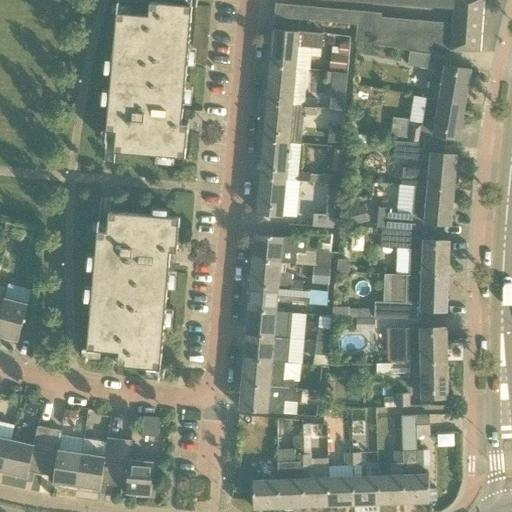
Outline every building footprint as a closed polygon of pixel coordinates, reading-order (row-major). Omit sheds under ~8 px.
[(481,53),(481,52),(484,0),(454,0),(453,23),(451,50),(481,53)] [(115,152),(157,155),(185,158),(188,123),(182,123),(193,5),(158,2),(158,3),(150,2),(149,15),(117,12),(107,131),(116,132),(115,152)] [(276,5),(274,18),(275,18),(358,25),(356,42),(410,51),(447,57),(447,55),(448,55),(449,50),(451,50),(453,23),(451,23),(380,16),(380,14),(276,5)] [(310,41),(311,33),(300,32),(300,31),(274,29),(270,67),(296,69),(299,40),(310,41)] [(445,65),(447,57),(410,51),(408,65),(444,70),(442,85),(430,83),(428,98),(466,104),(471,70),(445,65)] [(330,54),(329,70),(346,71),(347,56),(330,54)] [(305,106),(305,98),(308,70),(296,69),(270,67),(267,104),(305,106)] [(345,111),(348,73),(333,72),(331,110),(345,111)] [(305,98),(305,106),(317,107),(318,99),(305,98)] [(460,139),(466,104),(428,98),(423,123),(412,121),(412,120),(394,117),(390,138),(408,141),(421,142),(445,146),(446,137),(460,139)] [(267,104),(264,141),(290,143),(302,144),(304,114),(305,106),(267,104)] [(317,107),(305,106),(304,114),(316,116),(317,107)] [(328,143),(341,144),(343,127),(329,126),(328,143)] [(287,180),(290,143),(264,141),(260,178),(287,180)] [(396,141),(395,157),(430,160),(431,152),(444,153),(445,146),(421,143),(408,142),(396,141)] [(332,170),(343,171),(346,151),(334,150),(332,170)] [(428,187),(454,190),(458,155),(444,153),(431,152),(430,160),(428,187)] [(298,181),(310,182),(334,184),(335,175),(323,174),(323,175),(311,174),(311,175),(299,174),(298,181)] [(283,217),(287,180),(260,178),(257,214),(283,217)] [(454,190),(428,187),(416,186),(413,213),(382,212),(382,229),(424,231),(425,223),(451,225),(454,190)] [(349,227),(369,222),(364,205),(345,210),(349,227)] [(180,218),(169,217),(109,211),(107,231),(98,230),(87,349),(119,352),(118,365),(161,369),(171,251),(177,252),(180,218)] [(333,214),(314,213),(313,225),(332,226),(333,214)] [(410,273),(409,275),(449,276),(450,241),(423,240),(424,231),(382,229),(381,248),(423,249),(422,273),(410,273)] [(307,239),(284,237),(255,234),(253,260),(281,263),(281,262),(296,263),(297,253),(306,254),(307,239)] [(317,265),(330,266),(331,253),(318,252),(317,265)] [(292,279),(292,274),(280,273),(281,263),(253,260),(251,285),(291,289),(292,279)] [(329,285),(330,285),(331,268),(330,268),(315,267),(314,284),(329,285)] [(449,276),(409,275),(407,275),(406,303),(375,302),(375,318),(421,319),(422,310),(447,311),(449,276)] [(292,279),(291,289),(303,290),(303,280),(292,279)] [(0,315),(0,336),(19,341),(29,304),(5,297),(8,288),(0,285),(0,311),(1,312),(0,315)] [(328,292),(303,290),(291,289),(251,285),(249,309),(277,312),(278,301),(327,306),(328,292)] [(277,312),(249,309),(247,334),(291,338),(293,314),(277,312)] [(328,343),(330,330),(331,317),(320,316),(317,342),(328,343)] [(372,330),(373,319),(364,319),(364,330),(372,330)] [(421,364),(448,364),(447,327),(406,328),(407,363),(421,363),(421,364)] [(288,363),(291,338),(247,334),(244,359),(285,363),(288,363)] [(326,356),(328,343),(317,342),(315,354),(326,356)] [(284,380),(285,363),(244,359),(242,384),(294,389),(295,381),(284,380)] [(448,364),(421,364),(422,398),(448,398),(448,364)] [(294,389),(242,384),(240,410),(284,414),(285,400),(301,402),(302,390),(294,389)] [(307,404),(319,405),(320,388),(309,387),(307,404)] [(410,394),(397,395),(397,408),(410,407),(410,394)] [(402,451),(402,463),(403,475),(404,503),(430,502),(429,482),(429,474),(418,475),(417,435),(430,435),(430,415),(402,416),(402,451)] [(141,433),(157,434),(159,422),(159,418),(143,416),(141,433)] [(42,474),(50,428),(38,426),(34,444),(12,439),(4,473),(16,476),(16,478),(17,478),(18,476),(28,478),(29,471),(42,474)] [(82,452),(60,449),(63,430),(50,428),(42,474),(54,476),(53,483),(63,484),(63,487),(64,487),(65,485),(77,487),(82,452)] [(0,471),(4,473),(12,439),(0,436),(0,471)] [(280,508),(305,507),(303,479),(303,467),(302,454),(302,436),(294,436),(295,462),(278,463),(278,469),(278,479),(280,508)] [(105,456),(82,452),(77,487),(90,489),(89,491),(90,492),(91,489),(101,490),(102,484),(114,486),(120,439),(108,437),(105,456)] [(114,486),(122,486),(127,487),(127,494),(137,494),(136,497),(138,497),(138,494),(153,496),(154,489),(152,489),(154,461),(131,459),(133,440),(120,439),(114,486)] [(421,448),(420,464),(435,464),(435,448),(421,448)] [(361,464),(361,457),(361,452),(353,453),(353,464),(361,464)] [(345,465),(353,464),(353,453),(345,453),(345,465)] [(312,454),(302,454),(303,467),(312,466),(312,454)] [(403,475),(391,476),(379,476),(380,504),(404,503),(403,475)] [(375,476),(354,477),(355,505),(380,504),(379,476),(375,476)] [(354,477),(346,477),(328,478),(330,506),(355,505),(354,477)] [(328,478),(303,479),(305,507),(330,506),(328,478)] [(278,479),(253,480),(254,509),(280,508),(278,479)]
